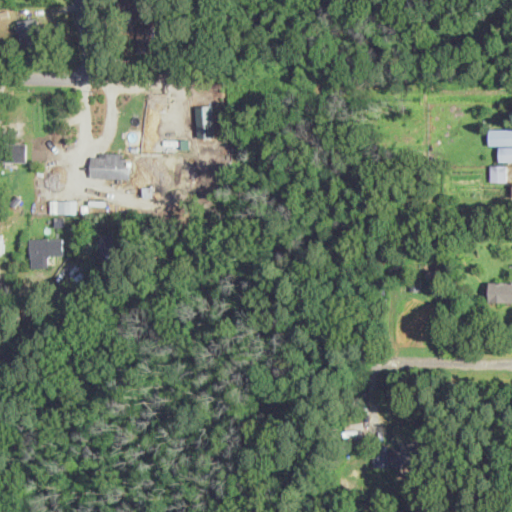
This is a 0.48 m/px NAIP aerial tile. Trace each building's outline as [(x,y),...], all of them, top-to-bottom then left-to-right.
[(22,47),(41,44),(37,16),(18,19),(22,47)] [(148,25),(138,25),(139,51),(163,51),(163,17),(148,17),(148,25)] [(197,136),(214,136),(213,104),(196,104),(197,136)] [(490,145),(501,145),(501,160),(511,160),(511,127),(490,127),(490,145)] [(0,160),(27,160),(27,142),(0,142),(0,160)] [(92,176),(131,176),(131,152),(92,152),(92,176)] [(508,164),(491,163),(491,179),(508,180),(508,164)] [(78,199),(52,199),(52,212),(78,213),(78,199)] [(123,234),(101,234),(101,253),(123,253),(123,234)] [(51,266),(51,254),(64,254),(64,237),(31,237),(31,266),(51,266)] [(511,301),(511,280),(490,280),(490,301),(511,301)] [(393,443),(394,465),(422,465),(421,442),(393,443)] [(390,465),(390,445),(374,445),(375,466),(390,465)]
